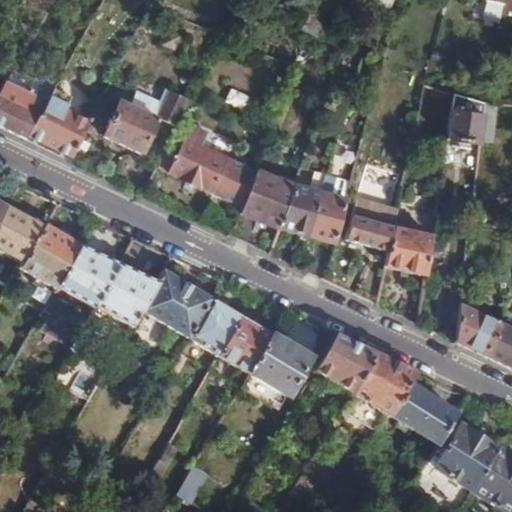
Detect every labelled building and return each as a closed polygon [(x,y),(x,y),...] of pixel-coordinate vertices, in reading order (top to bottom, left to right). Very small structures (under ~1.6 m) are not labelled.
[(511,0),(492,0),(505,3),(503,14),(511,15),(511,0)] [(329,9),(314,2),(302,28),(317,36),(329,9)] [(177,50),(182,39),(171,33),(165,45),(177,50)] [(227,52),(233,40),(223,36),(216,48),(227,52)] [(49,100),(55,90),(13,69),(7,79),(49,100)] [(48,102),(49,100),(7,79),(2,89),(0,93),(0,126),(5,129),(28,141),(48,102)] [(93,124),(99,112),(55,90),(49,100),(48,102),(93,124)] [(467,96),(454,93),(452,110),(465,112),(467,96)] [(496,102),(484,101),(483,115),(480,140),(491,141),(496,102)] [(93,124),(48,102),(28,141),(49,151),(73,162),(93,124)] [(143,196),(156,170),(157,167),(139,158),(157,122),(121,105),(103,141),(126,151),(111,181),(143,196)] [(465,112),(452,110),(448,140),(479,145),(480,140),(483,115),(465,112)] [(243,208),(255,176),(256,174),(199,149),(203,139),(198,135),(191,133),(188,137),(180,134),(178,140),(182,142),(167,175),(156,170),(143,196),(187,217),(199,189),(243,208)] [(378,165),(368,163),(364,178),(373,181),(378,165)] [(294,188),(279,232),(309,238),(323,194),(328,177),(316,173),(310,192),(294,188)] [(260,225),(279,232),(294,188),(277,181),(275,184),(255,176),(243,208),(239,217),(247,220),(239,242),(252,248),(260,225)] [(323,194),(309,238),(335,244),(348,200),(323,194)] [(39,229),(42,230),(58,205),(40,196),(25,223),(4,210),(0,216),(0,250),(20,261),(39,229)] [(393,232),(397,213),(357,199),(351,217),(393,232)] [(388,256),(393,232),(351,217),(344,241),(388,256)] [(56,288),(79,249),(42,230),(39,229),(20,261),(17,267),(55,290),(56,288)] [(388,256),(384,269),(393,272),(385,306),(417,318),(432,240),(393,232),(388,256)] [(96,305),(117,267),(79,249),(56,288),(93,309),(96,305)] [(141,310),(155,286),(117,267),(96,305),(131,327),(141,310)] [(188,340),(209,303),(162,274),(155,286),(141,310),(188,340)] [(461,289),(454,344),(471,353),(482,358),(495,325),(466,310),(472,296),(461,289)] [(188,340),(215,357),(237,319),(243,310),(236,306),(231,316),(209,303),(188,340)] [(215,357),(246,375),(268,338),(237,319),(215,357)] [(511,372),(511,333),(495,325),(482,358),(498,366),(511,372)] [(351,395),(374,356),(353,346),(335,337),(313,374),(351,395)] [(268,338),(246,375),(284,399),(307,362),(268,338)] [(390,418),(409,386),(416,376),(386,362),(374,356),(351,395),(390,418)] [(438,446),(454,421),(458,414),(409,386),(390,418),(438,446)] [(432,468),(471,494),(496,453),(464,430),(479,406),(467,400),(458,414),(454,421),(460,424),(432,468)] [(335,422),(332,427),(338,430),(341,425),(335,422)] [(167,442),(158,458),(167,464),(177,448),(167,442)] [(511,511),(511,463),(496,453),(471,494),(497,511),(511,511)] [(175,495),(190,504),(206,476),(192,467),(175,495)] [(241,493),(234,506),(238,508),(246,496),(241,493)]
